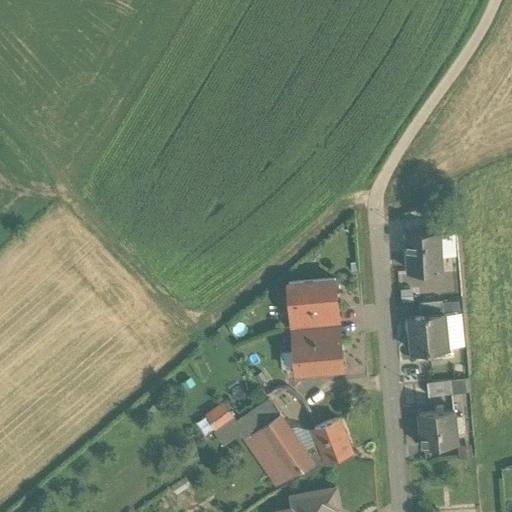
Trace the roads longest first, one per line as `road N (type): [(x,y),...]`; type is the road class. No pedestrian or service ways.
road 1 (track): [(376,213),(359,215),(210,342),(0,124)]
road 2 (residential): [(377,207),(399,511)]
road 3 (track): [(377,207),(397,157),(495,0)]
